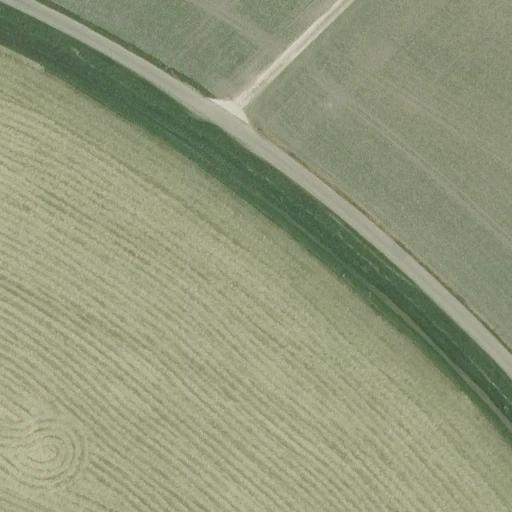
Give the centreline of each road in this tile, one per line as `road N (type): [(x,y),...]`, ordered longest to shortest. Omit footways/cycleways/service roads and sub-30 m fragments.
road 1 (unclassified): [(511,367),(408,266),(225,122)]
road 2 (unclassified): [(225,122),(11,0)]
road 3 (unclassified): [(225,122),(350,0)]
